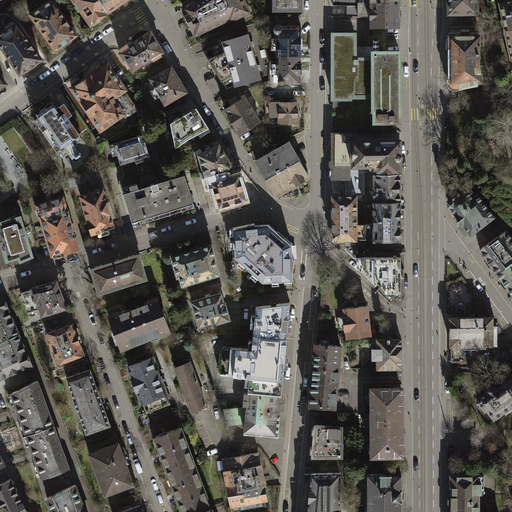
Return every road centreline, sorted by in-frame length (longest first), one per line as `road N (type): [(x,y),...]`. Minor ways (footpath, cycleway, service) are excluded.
road 1 (residential): [(160,511),(68,263)]
road 2 (residential): [(313,251),(288,511)]
road 3 (residential): [(156,2),(266,205)]
road 4 (residential): [(315,0),(313,225)]
road 5 (residential): [(68,263),(266,205)]
road 6 (primary): [(425,228),(423,35)]
road 7 (residential): [(156,2),(0,114)]
road 8 (primary): [(426,511),(425,331)]
road 9 (residential): [(425,331),(402,330),(326,253),(313,251)]
road 10 (residential): [(425,228),(450,242),(511,325)]
